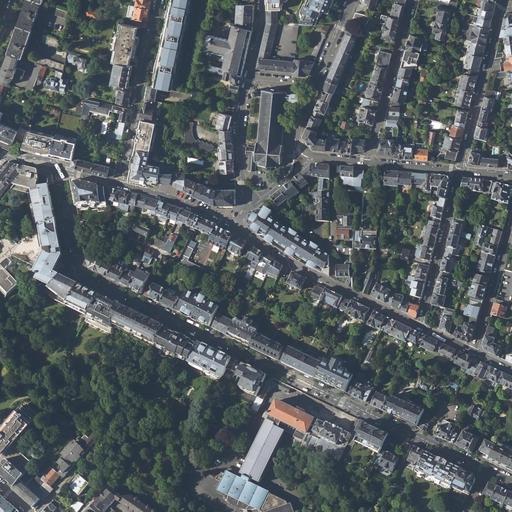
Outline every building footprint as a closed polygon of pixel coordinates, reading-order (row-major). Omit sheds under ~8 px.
[(37,0),(26,0),(18,24),(31,29),(41,1),(37,0)] [(155,79),(153,87),(169,90),(170,85),(172,86),(177,62),(175,62),(176,57),(178,58),(179,54),(177,54),(179,43),(181,44),(183,35),(181,34),(183,23),(185,24),(187,14),(185,14),(187,3),(189,4),(190,1),(188,0),(171,0),(170,5),(169,5),(167,18),(168,18),(165,33),(163,33),(161,45),(162,46),(160,53),(159,53),(156,68),(156,72),(155,72),(154,79),(155,79)] [(266,0),(267,2),(268,2),(268,9),(278,10),(280,10),(282,10),(281,2),(286,1),(285,0),(266,0)] [(307,0),(301,14),(302,17),(300,24),(316,25),(322,11),(326,13),(326,12),(329,6),(331,7),(333,0),(307,0)] [(364,2),(363,6),(367,7),(375,9),(377,0),(379,0),(361,0),(361,1),(364,2)] [(484,0),(483,0),(482,8),(494,12),(496,3),(484,0)] [(395,2),(391,17),(401,19),(405,5),(395,2)] [(45,10),(68,18),(71,12),(48,4),(45,10)] [(134,17),(147,20),(149,8),(136,5),(132,4),(131,9),(132,11),(135,12),(134,17)] [(236,20),(236,24),(246,28),(252,29),(254,4),(230,5),(230,17),(236,20)] [(365,15),(367,7),(363,6),(359,5),(356,12),(365,15)] [(439,11),(436,22),(449,25),(450,19),(449,19),(452,9),(438,5),(437,10),(439,11)] [(482,8),(480,17),(492,20),(494,12),(482,8)] [(85,15),(97,17),(97,12),(96,11),(96,10),(88,9),(88,10),(87,9),(85,15)] [(268,9),(267,9),(267,22),(278,22),(278,10),(268,9)] [(365,15),(356,12),(353,19),(362,23),(365,30),(361,37),(370,40),(372,33),(367,32),(370,27),(373,29),(376,21),(365,15)] [(511,13),(506,13),(503,26),(509,25),(509,26),(511,26),(511,13)] [(388,16),(386,24),(399,27),(401,19),(391,17),(388,16)] [(477,23),(477,25),(490,29),(492,20),(480,17),(476,16),(474,21),(476,22),(476,23),(477,23)] [(445,40),(449,25),(436,22),(436,21),(432,37),(435,38),(434,40),(438,41),(439,39),(445,40)] [(115,61),(119,62),(130,64),(132,54),(134,54),(138,36),(136,35),(138,25),(132,24),(121,22),(119,31),(119,34),(116,49),(118,49),(115,61)] [(256,68),(293,72),(295,62),(270,59),(278,22),(267,22),(258,60),(256,68)] [(18,24),(8,53),(20,56),(22,57),(32,29),(31,29),(18,24)] [(209,33),(210,26),(202,24),(200,31),(209,33)] [(224,63),(223,69),(226,70),(242,76),(253,30),(252,29),(246,28),(236,24),(233,24),(229,39),(213,36),(213,35),(208,34),(203,55),(214,62),(215,60),(224,63)] [(395,41),(399,27),(386,24),(385,24),(384,24),(383,26),(383,29),(385,30),(383,38),(395,41)] [(472,41),(486,45),(490,29),(477,25),(476,25),(470,24),(469,27),(472,28),(473,27),(474,28),(472,38),(473,38),(472,39),(472,41)] [(500,36),(504,36),(511,34),(511,26),(509,26),(509,25),(503,26),(500,36)] [(104,59),(113,61),(116,49),(113,48),(116,34),(119,34),(119,31),(110,29),(110,32),(79,26),(78,32),(72,30),(70,39),(76,40),(75,46),(106,53),(104,59)] [(348,31),(327,80),(338,85),(344,87),(353,91),(361,62),(365,51),(354,46),(359,35),(348,31)] [(313,54),(317,56),(327,33),(322,32),(313,54)] [(42,40),(59,46),(61,39),(44,33),(42,40)] [(410,34),(406,49),(419,53),(422,54),(423,50),(425,51),(427,44),(425,44),(427,38),(422,37),(410,34)] [(467,53),(468,53),(482,56),(486,45),(472,41),(471,41),(470,43),(472,43),(472,44),(469,44),(467,53)] [(393,49),(374,44),(373,48),(380,50),(378,55),(377,54),(375,60),(377,60),(375,65),(376,65),(388,69),(393,49)] [(406,49),(401,67),(413,68),(417,68),(417,64),(416,63),(419,53),(406,49)] [(8,53),(0,76),(0,80),(5,83),(10,84),(13,76),(15,76),(15,75),(22,77),(25,70),(16,66),(20,56),(8,53)] [(464,67),(465,67),(479,71),(482,56),(468,53),(464,67)] [(34,61),(35,62),(43,64),(48,66),(57,69),(64,72),(65,64),(37,54),(34,61)] [(94,61),(79,57),(80,56),(70,54),(68,62),(80,64),(79,68),(85,69),(84,72),(91,74),(94,61)] [(98,80),(114,83),(119,62),(115,61),(113,61),(104,59),(102,58),(98,80)] [(295,59),(295,62),(293,72),(294,74),(301,75),(306,75),(306,74),(309,75),(315,62),(308,61),(308,60),(295,59)] [(33,92),(35,84),(37,79),(43,64),(35,62),(26,90),(33,92)] [(114,83),(120,84),(128,86),(132,65),(130,64),(119,62),(114,83)] [(242,76),(226,70),(223,69),(217,67),(205,63),(204,71),(213,74),(214,72),(224,75),(223,79),(229,80),(232,84),(230,90),(238,92),(242,76)] [(47,69),(48,66),(43,64),(37,79),(41,80),(43,76),(46,69),(47,69)] [(372,77),(370,83),(383,86),(388,69),(376,65),(373,78),(372,77)] [(401,67),(399,76),(409,79),(411,79),(412,75),(411,73),(413,68),(401,67)] [(463,74),(459,88),(473,92),(479,71),(465,67),(464,75),(463,74)] [(62,78),(64,72),(57,69),(55,73),(58,73),(57,78),(53,76),(52,77),(51,80),(46,79),(44,87),(65,91),(66,84),(61,83),(62,78)] [(511,69),(506,71),(496,72),(497,78),(508,76),(509,84),(511,83),(511,69)] [(399,76),(396,86),(407,89),(409,79),(399,76)] [(327,80),(323,89),(334,93),(340,96),(344,87),(338,85),(327,80)] [(380,98),(383,86),(370,83),(368,82),(367,89),(368,89),(366,95),(380,98)] [(129,105),(132,87),(128,86),(120,84),(117,102),(129,105)] [(148,86),(145,99),(152,100),(155,101),(157,93),(160,94),(163,95),(164,95),(167,96),(168,95),(171,97),(172,96),(175,98),(176,97),(179,99),(180,98),(183,99),(185,99),(183,107),(189,108),(192,98),(193,95),(169,90),(153,87),(148,86)] [(396,86),(391,107),(399,107),(400,102),(404,103),(408,90),(407,89),(396,86)] [(470,107),(473,92),(459,88),(455,103),(470,107)] [(323,89),(319,99),(330,104),(334,93),(323,89)] [(492,98),(494,98),(495,99),(499,100),(500,93),(487,89),(485,96),(492,98)] [(247,146),(246,154),(249,154),(248,170),(256,171),(257,160),(260,160),(259,165),(264,165),(264,167),(265,168),(266,170),(268,170),(270,170),(271,169),(273,168),(273,166),(278,166),(278,162),(281,162),(287,99),(290,99),(292,101),(297,101),(299,100),(299,95),(298,93),(293,93),(291,94),(287,94),(287,92),(263,90),(263,91),(258,91),(257,90),(256,90),(255,90),(254,90),(253,91),(252,92),(252,93),(252,94),(253,95),(253,96),(254,96),(255,97),(256,97),(257,96),(258,96),(262,96),(257,147),(247,146)] [(485,96),(482,108),(492,111),(495,99),(494,98),(492,98),(485,96)] [(377,110),(379,102),(371,100),(364,98),(363,103),(362,103),(362,106),(365,107),(377,110)] [(84,108),(86,99),(79,100),(77,102),(78,106),(80,106),(80,107),(84,108)] [(114,105),(86,99),(84,108),(83,111),(81,118),(86,119),(87,115),(89,115),(90,110),(112,115),(113,111),(114,105)] [(141,116),(152,119),(152,120),(153,120),(157,121),(158,121),(159,118),(158,116),(156,114),(153,114),(156,101),(155,101),(152,100),(145,99),(141,116)] [(319,99),(312,115),(318,118),(321,112),(325,114),(330,104),(319,99)] [(38,106),(60,111),(61,107),(39,102),(38,106)] [(128,108),(114,105),(113,111),(121,113),(117,128),(116,128),(115,133),(109,131),(107,137),(121,140),(128,108)] [(55,136),(77,141),(77,138),(78,134),(81,118),(83,111),(61,106),(61,107),(60,111),(59,118),(55,136)] [(373,124),(377,110),(365,107),(362,106),(361,112),(359,112),(356,124),(362,126),(364,121),(367,122),(373,124)] [(391,107),(390,119),(399,120),(400,107),(399,107),(391,107)] [(482,108),(479,120),(487,122),(494,124),(495,121),(492,121),(493,117),(490,116),(492,111),(482,108)] [(456,121),(455,125),(464,127),(468,112),(458,109),(455,120),(456,121)] [(16,136),(19,131),(0,123),(0,121),(3,112),(0,110),(0,146),(11,150),(16,136)] [(217,128),(219,129),(232,131),(231,122),(233,116),(224,114),(220,113),(217,128)] [(22,148),(51,155),(55,136),(59,118),(39,115),(33,131),(29,130),(25,140),(22,148)] [(312,115),(307,127),(317,132),(322,120),(318,118),(312,115)] [(148,185),(152,186),(153,186),(154,184),(155,181),(159,182),(160,182),(160,174),(160,167),(147,164),(150,150),(153,140),(155,140),(156,133),(154,133),(156,125),(157,121),(153,120),(152,120),(152,119),(141,116),(128,179),(130,182),(142,185),(143,182),(148,183),(148,184),(148,185)] [(390,119),(387,119),(385,127),(392,128),(393,140),(382,139),(379,150),(381,153),(396,155),(397,140),(397,136),(399,120),(390,119)] [(16,136),(25,140),(29,130),(31,125),(29,124),(27,128),(23,127),(25,122),(23,121),(19,131),(16,136)] [(185,143),(208,151),(210,151),(214,146),(211,143),(209,145),(206,142),(205,143),(202,141),(200,142),(197,139),(196,141),(193,137),(192,131),(192,128),(193,123),(186,121),(184,128),(185,129),(185,143)] [(341,127),(352,129),(353,124),(343,121),(341,127)] [(453,124),(450,136),(462,138),(464,127),(455,125),(453,124)] [(487,128),(486,128),(477,126),(474,138),(484,140),(487,128)] [(314,149),(326,150),(327,139),(319,138),(317,136),(318,132),(317,132),(307,127),(303,136),(314,149)] [(456,160),(462,138),(450,136),(447,135),(444,147),(447,148),(445,157),(456,160)] [(77,141),(55,136),(51,155),(73,160),(73,159),(77,141)] [(396,157),(404,158),(405,146),(405,144),(401,144),(401,139),(399,138),(399,136),(397,136),(397,140),(396,155),(396,157)] [(326,150),(339,152),(340,141),(340,139),(328,137),(327,139),(326,150)] [(219,146),(219,148),(233,147),(232,139),(228,139),(226,138),(220,138),(220,146),(219,146)] [(351,138),(351,141),(349,153),(355,153),(356,150),(364,151),(366,140),(351,138)] [(339,152),(349,153),(351,141),(346,140),(346,141),(340,141),(339,152)] [(413,158),(428,160),(429,151),(429,149),(429,145),(415,144),(415,148),(414,148),(413,158)] [(404,158),(413,158),(414,148),(414,146),(405,146),(404,158)] [(219,160),(221,160),(234,159),(233,147),(219,148),(218,148),(219,160)] [(468,162),(478,165),(480,153),(471,151),(468,162)] [(481,165),(498,167),(499,158),(485,157),(485,155),(483,155),(481,165)] [(76,168),(92,172),(94,162),(79,158),(78,161),(76,168)] [(235,176),(234,159),(221,160),(222,175),(227,175),(227,176),(235,176)] [(1,183),(0,184),(0,197),(19,173),(23,174),(24,174),(25,167),(16,164),(7,161),(0,170),(0,180),(0,181),(2,182),(1,183)] [(110,165),(94,162),(92,172),(113,178),(115,169),(110,168),(110,165)] [(312,164),(312,165),(311,177),(319,177),(321,165),(312,164)] [(312,165),(301,174),(307,182),(310,179),(311,177),(312,165)] [(330,166),(321,165),(319,177),(319,178),(318,193),(330,193),(330,189),(323,189),(324,179),(330,179),(330,166)] [(354,189),(354,177),(354,168),(337,166),(337,173),(341,173),(341,177),(342,177),(341,189),(354,189)] [(29,192),(36,225),(55,219),(49,185),(46,185),(41,186),(40,178),(39,171),(25,167),(24,174),(23,174),(11,189),(29,192)] [(365,169),(354,168),(354,177),(354,189),(366,190),(367,178),(364,178),(365,169)] [(39,171),(40,178),(43,179),(45,181),(46,182),(46,185),(49,185),(54,184),(52,175),(51,174),(39,171)] [(160,182),(172,185),(172,174),(172,171),(167,171),(167,174),(164,174),(160,174),(160,182)] [(185,172),(177,171),(177,174),(172,174),(172,185),(185,190),(185,172)] [(398,186),(398,185),(398,172),(386,171),(385,185),(398,186)] [(413,173),(398,172),(398,185),(411,186),(412,183),(413,173)] [(431,191),(433,175),(413,173),(412,183),(413,184),(421,181),(425,182),(424,194),(431,196),(431,191)] [(301,174),(294,179),(300,187),(302,189),(309,183),(307,182),(301,174)] [(435,192),(434,196),(446,199),(451,181),(448,177),(433,175),(431,191),(435,192),(437,188),(439,188),(439,190),(440,190),(439,193),(435,192)] [(186,191),(194,195),(199,183),(188,178),(186,179),(186,191)] [(467,191),(489,193),(492,183),(492,181),(464,178),(461,190),(468,190),(467,191)] [(99,186),(86,182),(75,179),(72,182),(77,206),(77,207),(107,202),(105,191),(104,187),(99,186)] [(294,179),(280,190),(288,199),(289,200),(295,195),(296,196),(300,192),(298,190),(300,187),(294,179)] [(194,195),(216,204),(217,189),(200,182),(199,183),(194,195)] [(235,205),(236,204),(236,183),(217,183),(217,189),(216,204),(218,205),(235,205)] [(492,183),(489,193),(492,194),(491,195),(492,196),(493,198),(492,200),(508,204),(511,191),(511,187),(497,183),(497,184),(492,183)] [(108,200),(120,203),(122,191),(107,188),(108,200)] [(278,207),(288,199),(280,190),(271,197),(278,207)] [(118,210),(128,212),(129,209),(130,204),(127,204),(129,193),(122,191),(120,203),(119,206),(118,210)] [(127,204),(130,204),(136,205),(138,195),(129,193),(127,204)] [(151,212),(156,214),(160,202),(138,195),(136,205),(145,208),(152,210),(151,212)] [(432,213),(430,221),(440,223),(446,199),(434,196),(432,196),(431,201),(439,203),(438,206),(430,205),(429,212),(432,213)] [(317,199),(317,210),(330,209),(330,199),(318,199),(317,199)] [(160,217),(167,220),(172,206),(160,202),(156,214),(161,216),(160,217)] [(167,220),(176,224),(177,221),(183,209),(172,206),(167,220)] [(265,240),(266,241),(273,245),(275,242),(288,250),(286,253),(293,258),(295,254),(301,259),(300,262),(315,269),(317,265),(323,269),(321,273),(323,273),(326,267),(329,267),(329,255),(319,249),(319,248),(313,244),(312,245),(298,236),(299,235),(292,230),(291,231),(278,223),(273,220),(273,219),(272,217),(271,215),(272,212),(265,207),(263,210),(261,210),(259,210),(253,212),(254,213),(249,220),(248,220),(248,226),(250,230),(251,230),(259,234),(259,235),(260,235),(264,235),(267,237),(265,240)] [(183,209),(177,221),(193,228),(198,216),(183,209)] [(330,221),(330,209),(317,210),(317,221),(330,221)] [(345,229),(349,229),(353,229),(354,214),(337,213),(337,218),(342,218),(342,224),(337,224),(337,228),(345,229)] [(207,235),(211,236),(212,237),(217,227),(217,225),(198,216),(193,228),(192,230),(196,232),(197,230),(202,232),(201,233),(202,234),(203,232),(205,233),(204,235),(203,237),(205,238),(207,235)] [(454,218),(450,234),(460,236),(470,239),(471,235),(461,232),(464,221),(454,218)] [(0,289),(5,296),(17,286),(4,272),(14,263),(10,260),(12,255),(37,267),(35,271),(37,273),(36,274),(38,275),(36,279),(49,286),(60,274),(54,271),(63,254),(56,223),(55,219),(36,225),(22,235),(23,240),(21,241),(19,244),(10,234),(3,241),(5,243),(1,247),(3,249),(0,251),(0,289)] [(177,221),(176,224),(182,226),(188,229),(187,231),(191,233),(192,231),(192,230),(193,228),(177,221)] [(425,240),(424,245),(434,248),(440,223),(430,221),(429,226),(428,226),(425,240)] [(134,231),(147,237),(150,230),(132,222),(131,227),(135,229),(134,231)] [(170,253),(182,226),(176,224),(167,243),(164,250),(170,253)] [(474,245),(482,247),(482,245),(483,244),(487,227),(480,225),(474,245)] [(209,244),(226,252),(227,250),(234,235),(227,231),(227,232),(217,227),(212,237),(209,244)] [(345,229),(337,228),(337,239),(350,239),(350,232),(353,232),(353,230),(353,229),(349,229),(345,229)] [(485,245),(482,252),(496,256),(502,231),(495,229),(490,245),(485,244),(485,245)] [(377,231),(355,230),(355,242),(355,248),(376,249),(377,231)] [(196,272),(213,280),(215,275),(189,261),(201,235),(195,232),(180,264),(196,272)] [(450,234),(445,252),(452,254),(457,256),(459,250),(456,249),(460,236),(450,234)] [(244,254),(246,255),(251,246),(234,235),(227,250),(242,256),(244,254)] [(153,245),(160,248),(163,241),(156,238),(153,245)] [(89,268),(108,277),(115,263),(111,260),(109,263),(91,255),(93,251),(91,244),(85,245),(89,268)] [(430,263),(434,248),(424,245),(417,244),(416,248),(418,248),(416,250),(415,255),(417,258),(423,260),(423,261),(430,263)] [(387,254),(388,252),(389,248),(381,245),(380,258),(387,254)] [(245,257),(252,261),(250,264),(251,268),(255,269),(256,267),(258,263),(263,253),(251,246),(246,255),(245,257)] [(142,261),(150,265),(153,257),(151,257),(154,251),(147,248),(142,261)] [(445,252),(439,277),(448,279),(449,276),(448,274),(447,274),(448,273),(450,274),(451,270),(456,271),(458,269),(460,262),(452,260),(452,254),(445,252)] [(481,272),(480,276),(489,278),(496,256),(482,252),(477,271),(481,272)] [(264,273),(267,274),(273,260),(263,253),(258,263),(256,267),(259,269),(258,272),(263,274),(264,273)] [(115,263),(108,277),(120,283),(128,265),(129,264),(126,262),(124,263),(119,260),(117,260),(115,263)] [(267,274),(277,279),(279,274),(283,266),(273,260),(267,274)] [(415,281),(424,284),(428,269),(429,266),(419,263),(416,277),(409,275),(408,280),(412,281),(415,281)] [(120,283),(129,288),(138,269),(128,265),(120,283)] [(336,276),(350,276),(350,265),(337,265),(336,276)] [(138,269),(129,288),(141,293),(147,281),(151,273),(147,271),(146,273),(138,269)] [(295,287),(300,290),(306,279),(292,272),(287,283),(289,285),(290,287),(291,287),(293,288),(295,287)] [(56,300),(65,305),(79,283),(60,274),(49,286),(44,292),(56,300)] [(364,293),(366,294),(373,279),(373,274),(368,274),(368,277),(367,276),(361,291),(364,293)] [(476,275),(473,284),(486,287),(489,278),(480,276),(476,275)] [(439,277),(435,293),(444,296),(448,284),(455,285),(456,284),(463,285),(463,283),(448,279),(439,277)] [(410,288),(413,288),(423,290),(424,284),(415,281),(412,281),(410,288)] [(65,305),(88,316),(99,293),(79,283),(65,305)] [(145,295),(161,303),(166,291),(167,290),(154,283),(151,288),(148,288),(145,295)] [(311,297),(319,301),(325,288),(317,284),(311,297)] [(371,296),(392,306),(395,294),(395,293),(390,291),(391,291),(377,284),(371,296)] [(467,305),(469,306),(480,308),(486,287),(473,284),(471,292),(470,291),(469,295),(470,295),(470,296),(467,305)] [(167,290),(166,291),(179,298),(180,295),(178,294),(178,293),(168,288),(167,290)] [(319,301),(337,309),(337,308),(343,296),(342,296),(325,288),(319,301)] [(421,298),(423,290),(413,288),(411,295),(421,298)] [(230,293),(244,300),(246,296),(243,295),(231,289),(230,293)] [(213,303),(187,290),(180,303),(177,311),(194,319),(209,326),(221,301),(215,298),(213,303)] [(177,300),(179,298),(166,291),(161,303),(177,311),(180,303),(179,302),(177,301),(177,300)] [(85,321),(113,334),(114,313),(113,313),(118,302),(99,293),(88,316),(85,321)] [(446,296),(444,296),(435,293),(432,304),(443,307),(446,296)] [(392,306),(400,310),(402,301),(403,296),(395,294),(392,306)] [(351,300),(343,296),(337,308),(345,312),(351,300)] [(491,314),(504,318),(509,303),(496,299),(491,314)] [(370,309),(351,300),(345,312),(346,312),(345,313),(351,316),(352,318),(356,320),(358,319),(364,321),(364,320),(370,309)] [(400,310),(407,313),(409,304),(409,303),(410,302),(402,301),(400,310)] [(113,336),(150,355),(153,349),(165,325),(118,302),(113,313),(114,313),(113,334),(113,336)] [(409,304),(407,313),(416,318),(419,306),(409,304)] [(464,315),(470,317),(477,319),(480,308),(469,306),(468,310),(466,310),(464,315)] [(446,308),(440,329),(449,334),(456,311),(446,308)] [(376,327),(381,329),(387,317),(370,309),(364,320),(368,322),(367,325),(375,328),(376,327)] [(213,328),(227,335),(231,328),(234,322),(219,315),(213,328)] [(254,328),(254,327),(251,325),(252,324),(254,319),(247,316),(245,320),(244,321),(236,318),(234,322),(231,328),(227,335),(246,344),(254,328)] [(380,330),(406,342),(407,340),(412,329),(387,317),(381,329),(380,330)] [(471,339),(476,322),(469,321),(468,325),(466,324),(464,328),(462,329),(458,327),(454,336),(466,342),(471,339)] [(258,330),(254,338),(251,346),(278,360),(290,335),(262,322),(259,328),(258,330)] [(178,362),(186,366),(188,362),(189,361),(198,342),(165,325),(153,349),(156,351),(157,355),(161,359),(163,360),(168,361),(173,359),(174,360),(173,362),(175,364),(177,364),(178,362)] [(484,350),(497,356),(501,347),(494,343),(496,338),(493,337),(495,328),(488,326),(482,346),(484,350)] [(251,346),(254,338),(258,330),(254,328),(246,344),(251,346)] [(407,340),(416,344),(417,342),(421,333),(412,329),(407,340)] [(281,361),(314,377),(322,362),(328,349),(318,345),(320,340),(303,333),(301,336),(295,334),(281,361)] [(441,353),(451,359),(452,356),(456,350),(421,333),(417,342),(421,344),(420,347),(435,354),(436,352),(440,354),(441,353)] [(188,362),(222,378),(223,377),(225,374),(226,372),(227,369),(232,358),(227,356),(225,355),(207,346),(198,342),(189,361),(188,362)] [(366,360),(372,363),(376,353),(376,352),(371,350),(366,360)] [(454,362),(467,369),(473,358),(456,350),(452,356),(456,358),(454,362)] [(381,355),(376,353),(372,363),(376,365),(381,355)] [(344,360),(336,356),(334,359),(325,355),(322,362),(314,377),(345,392),(352,378),(354,374),(355,372),(349,370),(349,369),(350,366),(342,363),(344,360)] [(237,374),(242,363),(232,358),(227,369),(237,374)] [(474,375),(484,380),(485,378),(490,366),(473,358),(467,369),(466,372),(474,376),(474,375)] [(364,364),(374,369),(376,365),(372,363),(366,360),(364,364)] [(267,375),(242,363),(237,374),(237,375),(244,379),(241,384),(241,387),(243,391),(245,392),(247,393),(253,395),(257,397),(267,375)] [(490,366),(485,378),(497,384),(498,382),(503,372),(490,366)] [(498,382),(511,388),(511,376),(503,372),(498,382)] [(257,397),(255,400),(260,403),(261,403),(269,386),(273,386),(288,393),(291,386),(267,375),(257,397)] [(352,378),(345,392),(349,394),(355,382),(356,379),(352,378)] [(496,387),(497,384),(485,378),(484,380),(483,381),(496,387)] [(421,385),(422,388),(426,390),(428,389),(433,391),(435,387),(430,385),(423,382),(419,379),(417,383),(416,385),(419,386),(421,385)] [(349,394),(367,402),(368,399),(372,390),(375,385),(371,384),(369,388),(355,382),(349,394)] [(400,418),(416,426),(430,396),(414,388),(407,402),(404,410),(400,418)] [(372,390),(368,399),(373,401),(371,404),(383,410),(387,402),(389,398),(377,392),(376,393),(372,390)] [(404,410),(407,402),(392,395),(390,398),(389,398),(387,402),(383,410),(400,418),(404,410)] [(254,414),(260,403),(255,400),(249,412),(254,414)] [(280,420),(298,429),(302,431),(308,434),(309,434),(308,435),(305,441),(303,445),(337,461),(345,444),(353,447),(357,438),(350,434),(351,433),(350,433),(326,421),(326,423),(318,419),(318,420),(315,419),(304,414),(305,411),(305,410),(301,408),(300,409),(299,408),(302,403),(298,402),(296,407),(299,409),(298,411),(277,401),(271,413),(266,410),(262,418),(268,420),(242,474),(252,479),(260,483),(284,431),(277,427),(280,420)] [(0,474),(14,487),(19,481),(24,475),(29,470),(31,467),(33,464),(39,458),(17,439),(37,416),(25,405),(5,429),(0,424),(0,474)] [(481,420),(484,421),(485,420),(486,419),(482,417),(484,411),(479,408),(477,407),(472,405),(467,413),(475,417),(477,418),(477,419),(480,420),(481,420)] [(420,428),(426,430),(431,420),(429,419),(429,418),(425,416),(420,428)] [(355,421),(350,433),(351,433),(350,434),(357,438),(359,434),(354,431),(359,422),(356,421),(356,420),(357,418),(354,417),(352,420),(355,421)] [(364,422),(357,418),(356,420),(356,421),(359,422),(354,431),(359,434),(364,422)] [(68,426),(71,428),(74,424),(77,427),(80,424),(74,419),(68,426)] [(298,429),(280,420),(277,427),(284,431),(305,441),(308,435),(309,434),(308,434),(302,431),(298,429)] [(434,435),(453,444),(458,434),(458,433),(454,431),(456,426),(450,423),(443,420),(439,428),(437,427),(435,431),(436,431),(434,435)] [(338,478),(358,488),(376,448),(381,450),(389,434),(364,422),(359,434),(357,438),(353,447),(338,478)] [(453,444),(472,453),(479,438),(470,434),(474,426),(469,424),(466,425),(463,430),(461,435),(458,434),(453,444)] [(87,451),(97,440),(92,436),(89,439),(85,436),(82,440),(78,437),(75,441),(87,451)] [(63,478),(87,451),(75,441),(72,438),(55,456),(52,454),(49,457),(60,464),(61,466),(62,468),(61,470),(58,474),(60,475),(63,478)] [(482,457),(488,460),(488,459),(496,445),(485,439),(480,451),(484,453),(482,457)] [(403,450),(408,452),(411,445),(406,442),(403,450)] [(488,459),(511,470),(511,448),(498,442),(496,445),(488,459)] [(416,460),(420,462),(425,451),(414,446),(409,457),(416,460)] [(380,465),(393,471),(399,458),(391,455),(392,453),(386,451),(386,452),(381,450),(378,457),(383,459),(380,465)] [(434,481),(451,488),(461,468),(444,460),(425,451),(420,462),(415,472),(434,481)] [(261,511),(293,511),(291,504),(288,506),(287,502),(269,493),(269,492),(250,482),(252,479),(242,474),(228,468),(218,490),(217,490),(222,492),(227,500),(233,506),(238,508),(243,510),(244,510),(246,510),(247,510),(252,510),(256,509),(260,510),(262,511),(261,511)] [(448,505),(460,511),(475,481),(473,474),(461,468),(451,488),(446,498),(450,499),(448,505)] [(29,470),(24,475),(46,493),(51,487),(41,480),(34,474),(29,470)] [(41,480),(51,487),(60,475),(58,474),(54,470),(46,479),(44,477),(41,480)] [(69,487),(79,495),(90,484),(79,475),(69,487)] [(40,499),(19,481),(14,487),(12,489),(33,507),(39,500),(40,499)] [(482,494),(503,504),(504,503),(509,491),(488,482),(482,494)] [(107,505),(108,505),(112,501),(111,499),(114,495),(108,490),(101,499),(107,505)] [(0,493),(0,511),(13,511),(16,509),(0,493)] [(155,511),(136,498),(135,499),(131,496),(123,497),(119,494),(116,497),(115,499),(116,500),(132,511),(155,511)] [(107,505),(101,499),(99,497),(93,504),(101,511),(107,505)] [(36,510),(42,503),(39,500),(33,507),(36,510)] [(68,506),(75,511),(77,511),(80,509),(84,505),(80,503),(77,503),(73,503),(68,506)]
